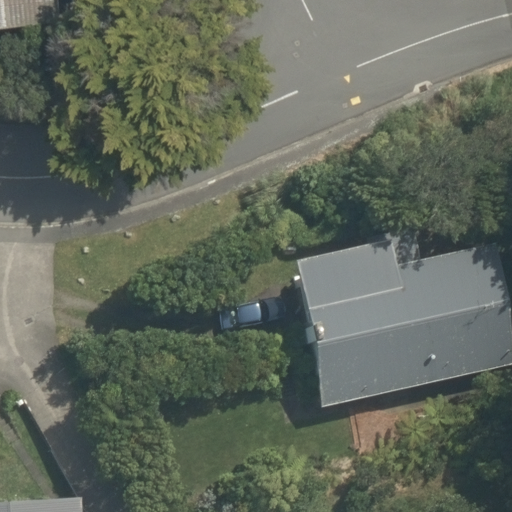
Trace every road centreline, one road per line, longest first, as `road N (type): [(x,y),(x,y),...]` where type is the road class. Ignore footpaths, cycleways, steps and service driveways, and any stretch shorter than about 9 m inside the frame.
road 1 (residential): [(338,74),(135,159),(50,179),(0,178)]
road 2 (residential): [(511,15),(338,74)]
